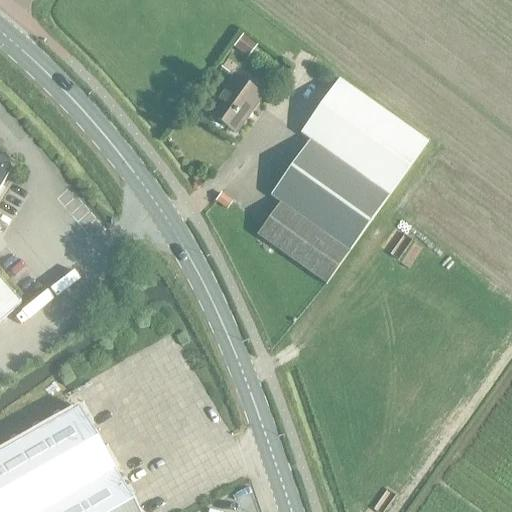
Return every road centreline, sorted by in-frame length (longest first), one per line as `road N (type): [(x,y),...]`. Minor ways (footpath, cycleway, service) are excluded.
road 1 (secondary): [(290,511),(229,338),(190,257),(110,143),(0,31)]
road 2 (unknown): [(260,423),(188,470),(138,381)]
